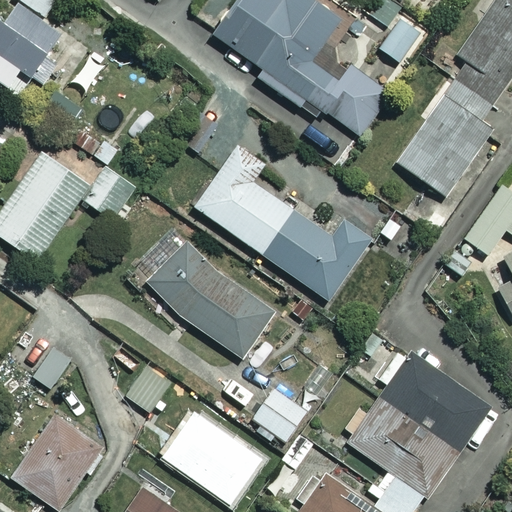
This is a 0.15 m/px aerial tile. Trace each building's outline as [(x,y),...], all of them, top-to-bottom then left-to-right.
[(59,31),(17,0),(16,0),(2,20),(0,18),(0,78),(6,83),(19,66),(41,83),(57,62),(44,51),(59,31)] [(341,15),(319,0),(238,0),(215,34),(262,67),(256,75),(300,106),(306,97),(359,134),(388,92),(351,66),(341,81),(310,59),(341,15)] [(511,75),(511,0),(495,0),(456,56),(465,62),(396,160),(446,195),(496,123),(484,115),(511,75)] [(263,162),(236,144),(193,205),(328,298),(370,237),(344,218),(331,236),(250,180),(263,162)] [(92,184),(44,150),(4,205),(0,202),(0,233),(36,259),(81,196),(112,218),(136,184),(107,163),(92,184)] [(511,217),(511,192),(500,184),(463,236),(487,252),(511,217)] [(271,312),(180,242),(146,286),(237,356),(271,312)] [(511,250),(502,256),(511,273),(511,279),(496,288),(511,316),(511,250)] [(367,495),(390,511),(414,511),(490,403),(379,325),(344,375),(378,399),(347,443),(385,469),(367,495)] [(70,361),(52,346),(30,373),(49,388),(70,361)] [(306,410),(272,387),(252,417),(286,440),(306,410)] [(264,462),(194,412),(163,456),(233,506),(264,462)] [(101,446),(55,413),(10,476),(56,508),(101,446)] [(390,511),(367,495),(329,469),(298,511),(390,511)] [(179,511),(144,486),(125,511),(179,511)]
